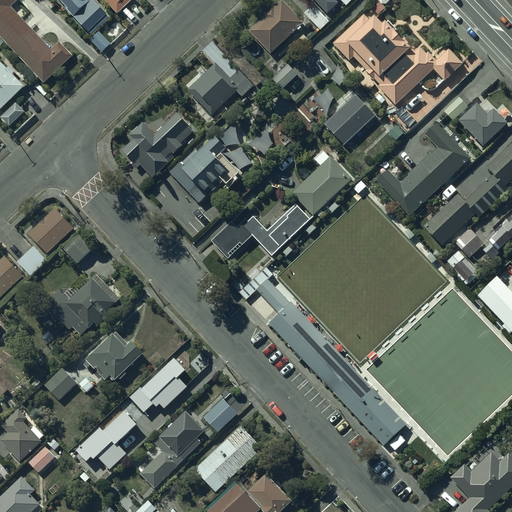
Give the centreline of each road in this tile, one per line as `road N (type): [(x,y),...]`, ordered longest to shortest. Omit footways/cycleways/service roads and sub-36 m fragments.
road 1 (residential): [(51,148),(394,511)]
road 2 (residential): [(206,0),(51,148)]
